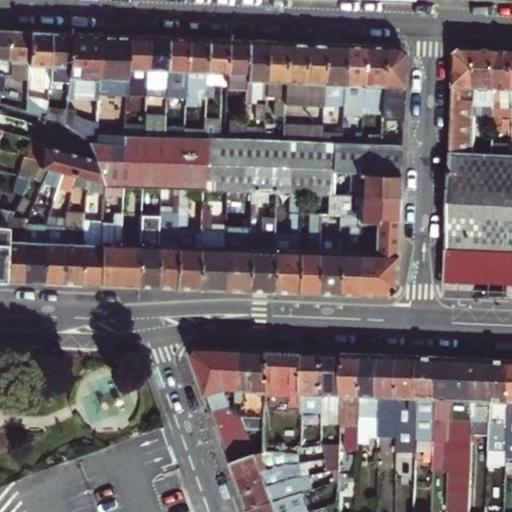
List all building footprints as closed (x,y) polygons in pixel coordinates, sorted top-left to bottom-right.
[(11,69),(9,30),(0,29),(0,73),(9,76),(11,69)] [(19,30),(9,30),(11,69),(9,76),(28,79),(30,30),(19,30)] [(30,30),(28,79),(42,79),(41,86),(47,86),(50,31),(40,31),(30,30)] [(50,31),(47,86),(47,95),(67,96),(68,80),(70,32),(58,32),(50,31)] [(68,80),(73,80),(83,82),(83,97),(98,98),(98,94),(100,33),(86,33),(70,32),(68,80)] [(114,34),(100,33),(98,94),(125,95),(126,91),(128,34),(114,34)] [(128,34),(126,91),(146,92),(149,35),(147,35),(139,35),(128,34)] [(160,36),(149,35),(146,92),(166,93),(167,83),(169,36),(160,36)] [(167,83),(187,84),(189,37),(180,36),(169,36),(167,83)] [(199,37),(189,37),(187,84),(186,105),(197,105),(198,87),(207,88),(209,37),(199,37)] [(209,37),(207,88),(207,97),(214,97),(214,84),(226,84),(229,38),(219,38),(209,37)] [(226,84),(226,86),(247,87),(249,39),(240,39),(229,38),(226,84)] [(265,98),(265,95),(267,40),(257,39),(249,39),(247,87),(247,102),(253,102),(253,98),(265,98)] [(267,40),(265,95),(279,95),(278,115),(285,115),(285,104),(287,41),(276,40),(267,40)] [(287,41),(285,104),(304,104),(307,41),(296,41),(287,41)] [(307,41),(304,104),(324,105),(324,101),(327,42),(317,42),(307,41)] [(327,42),(324,101),(339,101),(339,104),(344,104),(344,97),(346,43),(338,42),(327,42)] [(346,43),(344,97),(354,98),(354,108),(350,108),(350,114),(363,115),(365,95),(367,43),(356,43),(346,43)] [(367,43),(365,95),(373,95),(373,108),(383,108),(385,45),(375,44),(367,43)] [(397,45),(385,45),(383,108),(382,118),(402,119),(405,52),(401,49),(397,45)] [(453,105),(475,105),(477,48),(468,48),(461,47),(458,51),(456,55),(453,105)] [(477,48),(475,105),(485,105),(484,115),(493,116),(493,106),(495,49),(485,49),(477,48)] [(495,49),(493,106),(511,106),(511,49),(506,50),(495,49)] [(27,98),(28,79),(9,76),(0,73),(0,86),(5,87),(1,103),(45,114),(51,116),(46,112),(27,98)] [(83,82),(73,80),(72,97),(83,97),(83,82)] [(354,98),(344,97),(344,104),(344,114),(350,114),(350,108),(354,108),(354,98)] [(67,101),(46,101),(46,112),(51,116),(59,121),(63,124),(66,126),(67,113),(67,101)] [(451,153),(473,153),(473,138),(474,115),(475,105),(453,105),(451,153)] [(474,115),(484,115),(485,105),(475,105),(474,115)] [(66,126),(83,138),(89,142),(96,142),(97,121),(97,111),(89,111),(88,128),(78,126),(79,114),(67,113),(66,126)] [(0,129),(27,136),(32,137),(34,125),(24,120),(0,113),(0,129)] [(55,125),(59,121),(51,116),(45,114),(43,120),(48,121),(55,125)] [(145,128),(144,134),(164,136),(165,114),(158,114),(151,114),(151,121),(151,128),(145,128)] [(180,115),(165,114),(164,136),(184,136),(185,131),(180,131),(180,115)] [(220,118),(206,118),(205,129),(205,137),(224,138),(224,131),(220,131),(220,118)] [(224,131),(224,138),(245,138),(246,126),(246,122),(230,121),(230,132),(224,131)] [(324,125),(323,142),(333,142),(342,142),(343,122),(324,121),(324,125)] [(363,131),(363,124),(355,123),(355,143),(362,143),(363,131)] [(78,143),(83,138),(66,126),(63,124),(56,135),(61,136),(68,138),(78,143)] [(284,124),(284,140),(303,140),(303,125),(284,124)] [(303,125),(303,140),(323,142),(324,125),(303,125)] [(263,127),(246,126),(245,138),(263,139),(263,127)] [(381,144),(381,132),(363,131),(362,143),(381,144)] [(323,142),(303,140),(284,140),(263,139),(245,138),(224,138),(205,137),(184,136),(164,136),(144,134),(123,134),(123,143),(96,142),(89,142),(94,156),(104,185),(123,185),(141,186),(149,186),(177,187),(179,187),(187,187),(202,188),(226,189),(251,190),(257,191),(275,191),(299,192),(318,193),(332,193),(333,178),(333,172),(346,172),(360,173),(399,174),(400,159),(401,144),(381,144),(362,143),(355,143),(342,142),(333,142),(323,142)] [(27,136),(21,156),(23,157),(39,161),(40,142),(31,139),(32,137),(27,136)] [(473,138),(473,153),(491,154),(492,145),(492,139),(473,138)] [(39,161),(38,167),(48,170),(54,171),(60,147),(50,145),(40,142),(39,161)] [(492,145),(491,154),(510,155),(511,146),(492,145)] [(72,176),(78,152),(68,149),(60,147),(54,171),(62,173),(72,176)] [(72,176),(74,176),(88,180),(104,185),(94,156),(86,154),(78,152),(72,176)] [(511,155),(510,155),(491,154),(473,153),(451,153),(445,282),(496,284),(511,285),(511,155)] [(23,157),(17,176),(31,180),(32,177),(38,167),(39,161),(23,157)] [(38,167),(32,177),(44,178),(48,170),(38,167)] [(57,188),(71,192),(74,176),(72,176),(62,173),(57,188)] [(360,173),(359,194),(398,196),(399,185),(399,174),(360,173)] [(74,176),(71,192),(86,196),(87,195),(88,180),(74,176)] [(88,180),(87,195),(104,199),(104,198),(104,185),(88,180)] [(104,185),(104,198),(122,199),(123,185),(104,185)] [(123,185),(122,199),(141,199),(141,186),(123,185)] [(179,196),(176,286),(187,286),(197,287),(200,220),(186,220),(187,187),(179,187),(179,196)] [(257,202),(274,202),(275,191),(257,191),(257,202)] [(341,215),(357,215),(358,220),(367,221),(376,221),(376,216),(398,216),(398,207),(398,196),(359,194),(332,193),(318,193),(318,214),(320,214),(341,215)] [(11,194),(5,211),(12,214),(21,196),(11,194)] [(167,286),(176,286),(179,196),(173,196),(173,211),(161,211),(160,215),(157,285),(167,286)] [(201,207),(210,208),(211,200),(201,199),(201,207)] [(211,287),(222,288),(224,230),(209,229),(209,224),(210,224),(210,208),(201,207),(200,220),(197,287),(211,287)] [(0,210),(0,226),(4,227),(9,218),(12,214),(5,211),(0,210)] [(110,283),(119,284),(121,230),(121,225),(122,214),(113,213),(113,224),(103,224),(101,283),(110,283)] [(274,232),(272,290),(285,290),(296,291),(298,241),(299,213),(289,213),(289,218),(290,218),(290,233),(274,232)] [(307,291),(316,291),(320,214),(318,214),(309,213),(308,241),(298,241),(296,291),(307,291)] [(140,214),(140,217),(138,284),(146,285),(157,285),(160,215),(140,214)] [(320,214),(316,291),(328,292),(337,293),(339,250),(339,237),(330,236),(330,222),(340,223),(341,215),(320,214)] [(70,282),(81,282),(83,224),(83,220),(84,216),(66,215),(63,226),(61,281),(70,282)] [(348,250),(339,250),(337,293),(348,293),(358,293),(359,252),(360,226),(358,225),(358,220),(357,215),(341,215),(340,223),(340,225),(349,225),(348,250)] [(376,221),(376,226),(374,252),(359,252),(358,293),(385,294),(390,290),(394,286),(398,216),(376,216),(376,221)] [(138,284),(140,217),(133,217),(133,225),(132,230),(121,230),(119,284),(130,284),(138,284)] [(14,279),(24,280),(26,228),(26,226),(28,219),(9,218),(4,227),(4,279),(14,279)] [(90,282),(101,283),(103,224),(103,221),(83,220),(83,224),(81,282),(90,282)] [(234,288),(247,289),(249,231),(249,226),(225,225),(224,230),(222,288),(234,288)] [(51,281),(61,281),(63,226),(45,226),(45,227),(45,229),(43,281),(51,281)] [(33,280),(43,281),(45,229),(26,228),(24,280),(28,280),(33,280)] [(259,289),(272,290),(274,232),(249,231),(247,289),(259,289)] [(223,377),(219,348),(206,348),(196,347),(192,353),(208,400),(231,463),(255,454),(240,410),(233,390),(227,391),(222,379),(223,377)] [(219,348),(223,377),(235,378),(234,390),(240,390),(243,349),(231,348),(219,348)] [(263,451),(268,350),(256,350),(243,349),(240,390),(240,410),(255,454),(263,451)] [(275,390),(301,391),(302,352),(285,351),(268,350),(263,451),(283,453),(285,398),(275,398),(275,390)] [(320,410),(323,353),(313,352),(302,352),(301,391),(300,412),(302,412),(301,432),(313,432),(314,414),(320,414),(320,410)] [(320,410),(342,411),(344,354),(334,353),(323,353),(320,410)] [(358,444),(362,354),(354,354),(344,354),(342,411),(342,418),(341,426),(351,426),(350,443),(358,444)] [(365,433),(379,433),(380,355),(371,355),(362,354),(358,444),(365,444),(365,433)] [(380,355),(379,433),(378,442),(397,442),(400,356),(391,356),(380,355)] [(402,471),(414,471),(415,440),(419,357),(411,356),(400,356),(397,442),(397,451),(402,451),(402,471)] [(415,440),(434,441),(438,358),(430,357),(419,357),(415,440)] [(447,511),(468,511),(472,432),(475,359),(456,358),(438,358),(434,441),(433,471),(449,472),(447,511)] [(472,432),(490,433),(493,360),(485,360),(475,359),(472,432)] [(506,462),(511,360),(502,360),(493,360),(490,433),(488,467),(506,468),(506,462)] [(320,414),(320,423),(329,423),(329,418),(342,418),(342,411),(320,410),(320,414)] [(341,444),(321,447),(322,452),(329,451),(330,458),(340,457),(341,444)] [(234,471),(236,479),(261,470),(294,465),(293,453),(283,453),(263,451),(255,454),(231,463),(234,471)] [(340,457),(330,458),(326,459),(328,470),(331,469),(339,467),(340,457)] [(240,489),(242,495),(270,485),(294,479),(291,471),(296,470),(294,465),(261,470),(236,479),(240,489)] [(245,504),(248,510),(298,492),(312,487),(308,475),(294,479),(270,485),(242,495),(245,504)] [(248,511),(307,511),(303,499),(301,500),(298,492),(248,510),(248,511)]
